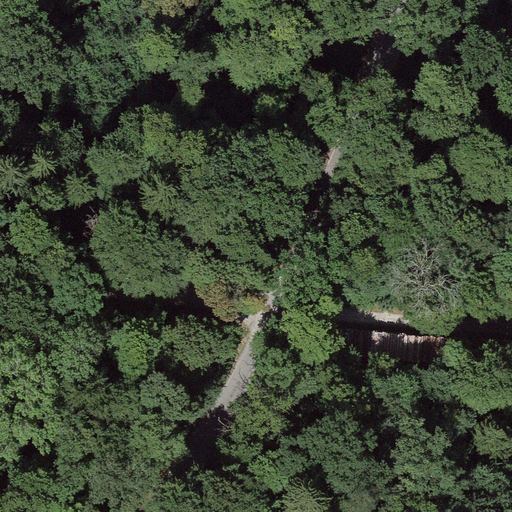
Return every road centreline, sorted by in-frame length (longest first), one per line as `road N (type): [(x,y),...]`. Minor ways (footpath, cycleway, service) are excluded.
road 1 (unclassified): [(164,511),(279,313),(413,0)]
road 2 (track): [(279,313),(0,278)]
road 3 (track): [(279,313),(511,327)]
